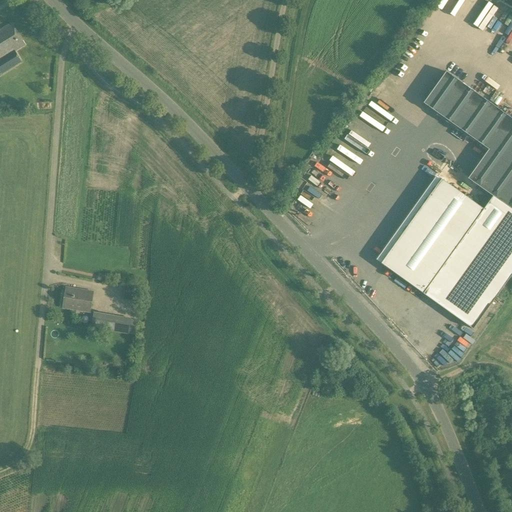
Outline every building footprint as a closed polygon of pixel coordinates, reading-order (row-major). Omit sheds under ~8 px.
[(479,27),(490,2),(485,0),(472,0),(472,1),(475,2),(466,21),(479,27)] [(21,63),(14,52),(25,45),(11,24),(0,30),(0,75),(21,63)] [(381,263),(381,264),(424,294),(473,329),(511,274),(511,119),(446,72),(438,82),(434,83),(435,87),(433,90),(430,90),(430,94),(428,96),(424,97),(425,101),(423,103),(425,105),(426,109),(430,108),(451,123),(450,126),(453,128),(454,125),(488,150),(479,162),(468,178),(484,190),(483,191),(485,193),(478,203),(485,207),(484,209),(441,179),(381,263)] [(372,95),(353,120),(375,137),(395,112),(372,95)] [(363,154),(357,149),(361,144),(344,132),(337,142),(360,158),(363,154)] [(93,292),(65,288),(62,308),(90,313),(93,292)] [(128,318),(114,316),(93,312),(91,328),(125,334),(128,318)]
